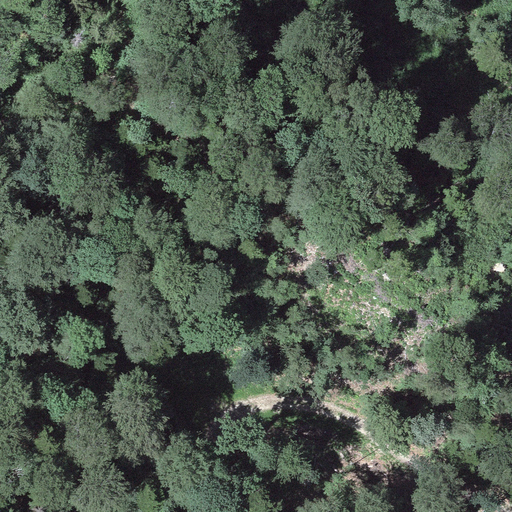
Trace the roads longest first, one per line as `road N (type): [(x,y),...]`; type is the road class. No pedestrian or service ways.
road 1 (track): [(206,511),(203,473),(217,424),(259,401),(344,416),(427,473),(511,509)]
road 2 (track): [(123,0),(136,70),(124,106),(85,121),(0,126)]
